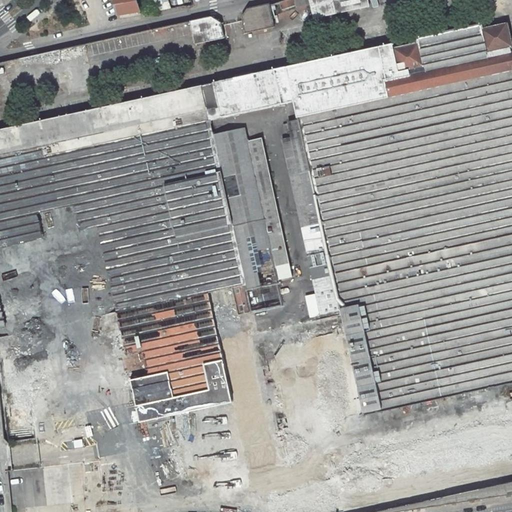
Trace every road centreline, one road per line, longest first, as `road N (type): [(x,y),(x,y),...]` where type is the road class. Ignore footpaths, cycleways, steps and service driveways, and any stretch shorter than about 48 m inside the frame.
road 1 (residential): [(0,344),(137,331),(155,511)]
road 2 (residential): [(246,0),(0,53)]
